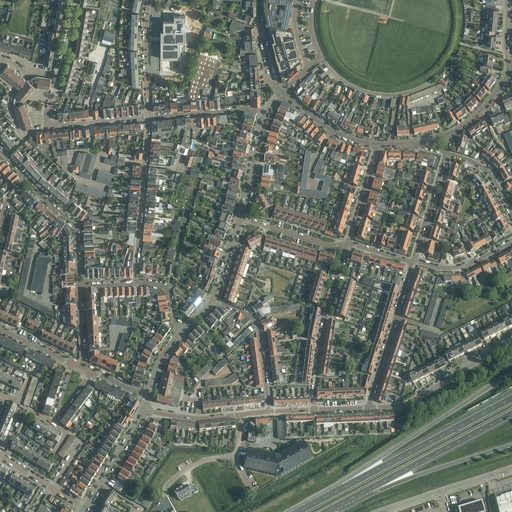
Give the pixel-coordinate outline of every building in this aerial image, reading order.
[(263,0),(263,3),(264,3),(263,9),(265,10),(264,11),(263,11),(265,16),(266,16),(266,17),(265,18),(266,23),(267,23),(280,25),(287,27),(289,15),(291,0),(263,0)] [(495,8),(496,5),(486,5),(485,13),(498,14),(498,9),(495,8)] [(242,13),(240,18),(246,20),(246,21),(251,23),(253,17),(242,13)] [(163,49),(161,49),(161,59),(186,59),(185,17),(174,17),(174,22),(163,22),(163,49)] [(251,27),(251,26),(244,23),(238,22),(232,19),(229,28),(230,28),(235,30),(245,29),(245,33),(254,33),(254,27),(251,27)] [(497,29),(497,24),(486,23),(485,24),(485,26),(485,27),(482,27),(482,30),(493,31),(494,28),(497,29)] [(291,29),(267,24),(269,30),(268,31),(271,40),(270,40),(271,44),(270,44),(271,48),(272,47),(274,53),(272,53),(273,57),(275,57),(276,60),(277,62),(276,63),(277,66),(278,66),(279,69),(281,74),(279,75),(280,78),(282,78),(283,82),(302,66),(291,29)] [(486,38),(496,39),(496,34),(493,34),(493,31),(482,30),(482,33),(484,34),(484,35),(484,37),(484,38),(486,38)] [(481,43),(480,46),(485,46),(484,46),(492,47),(492,44),(495,45),(496,39),(486,38),(486,44),(481,43)] [(244,46),(240,46),(240,50),(248,50),(248,49),(256,48),(255,39),(244,40),(244,46)] [(16,43),(13,53),(19,54),(21,47),(21,44),(16,43)] [(248,50),(240,50),(240,54),(244,54),(244,57),(244,60),(249,60),(249,63),(257,62),(256,53),(256,48),(248,49),(248,50)] [(191,82),(198,84),(208,87),(218,58),(196,52),(189,73),(191,73),(189,81),(191,81),(191,82)] [(483,63),(492,65),(493,60),(490,59),(491,56),(480,54),(479,57),(481,58),(480,58),(480,59),(480,61),(480,62),(480,63),(483,63)] [(93,72),(95,63),(88,61),(86,71),(93,72)] [(492,70),(492,65),(483,63),(482,68),(480,68),(480,72),(486,74),(488,74),(489,69),(492,70)] [(19,88),(26,80),(7,64),(0,72),(19,88)] [(322,80),(327,76),(322,71),(317,75),(322,80)] [(297,98),(303,91),(316,76),(313,74),(308,77),(299,86),(299,87),(298,88),(293,94),(297,98)] [(485,81),(492,86),(496,81),(489,76),(485,75),(484,76),(487,78),(485,81)] [(327,76),(322,80),(326,85),(331,81),(327,76)] [(48,89),(50,79),(38,77),(37,80),(36,87),(48,89)] [(243,84),(242,84),(242,88),(248,88),(251,88),(251,87),(260,86),(259,77),(250,78),(250,80),(243,81),(243,84)] [(481,82),(479,80),(477,83),(480,85),(480,84),(489,91),(492,86),(485,81),(483,83),(482,82),(481,82)] [(24,102),(24,101),(28,97),(31,92),(35,87),(29,82),(27,81),(23,86),(20,90),(16,95),(17,96),(24,102)] [(474,81),(473,83),(476,87),(478,89),(477,91),(483,97),(487,93),(479,86),(480,85),(477,83),(474,81)] [(197,108),(196,99),(196,97),(196,94),(198,84),(191,82),(188,92),(189,98),(189,100),(190,100),(191,109),(197,108)] [(483,97),(477,91),(475,94),(470,90),(468,93),(469,94),(471,96),(471,95),(480,102),(483,97)] [(301,101),(308,94),(303,91),(297,98),(301,101)] [(260,94),(247,95),(247,98),(250,98),(250,105),(260,105),(260,94)] [(470,96),(471,96),(469,94),(466,96),(470,100),(468,102),(474,108),(478,104),(470,96)] [(107,116),(106,107),(108,100),(109,96),(106,95),(105,98),(106,98),(103,107),(100,107),(100,116),(107,116)] [(309,108),(316,98),(313,95),(310,99),(307,96),(302,102),(309,108)] [(507,99),(506,98),(502,100),(506,110),(511,107),(511,95),(509,97),(510,98),(507,99)] [(24,102),(17,96),(16,101),(15,106),(24,102)] [(113,106),(115,101),(116,98),(116,97),(114,96),(112,101),(108,100),(106,107),(107,107),(108,116),(114,115),(113,106)] [(189,100),(189,98),(181,99),(181,100),(177,100),(178,110),(191,109),(190,100),(189,100)] [(327,105),(320,116),(325,119),(331,109),(331,110),(332,109),(334,106),(330,104),(333,100),(331,98),(328,103),(327,105)] [(137,104),(139,100),(136,99),(134,104),(135,113),(141,113),(140,110),(144,109),(144,103),(140,104),(137,104)] [(315,101),(310,109),(315,113),(320,116),(327,105),(328,103),(323,100),(320,104),(317,103),(315,101)] [(465,104),(461,100),(459,102),(462,105),(463,105),(464,106),(463,106),(470,112),(474,108),(468,102),(465,104)] [(463,117),(468,114),(462,107),(461,106),(462,105),(459,102),(458,101),(456,102),(460,108),(458,110),(463,117)] [(23,129),(32,125),(24,102),(15,106),(14,106),(23,129)] [(282,103),(279,110),(294,115),(296,117),(298,115),(300,113),(297,111),(294,108),(292,110),(283,102),(282,103)] [(463,117),(458,110),(456,107),(453,109),(451,106),(449,108),(459,121),(463,117)] [(451,112),(449,113),(447,108),(444,110),(451,125),(456,122),(452,114),(451,112)] [(75,110),(75,118),(89,117),(88,109),(75,110)] [(331,110),(326,119),(330,122),(335,115),(336,113),(333,111),(334,110),(332,109),(331,110)] [(279,110),(277,115),(285,118),(292,121),(296,117),(294,115),(279,110)] [(335,115),(330,122),(335,125),(340,118),(343,112),(341,111),(337,116),(335,115)] [(254,122),(256,115),(245,112),(243,118),(242,117),(241,119),(244,120),(244,118),(245,119),(254,122)] [(340,118),(335,125),(343,129),(348,117),(350,113),(346,112),(343,119),(340,118)] [(503,116),(502,113),(498,114),(497,113),(493,115),(494,116),(490,118),(494,127),(497,125),(498,127),(499,127),(502,126),(502,125),(501,123),(504,122),(505,125),(510,123),(506,114),(503,116)] [(211,128),(213,128),(213,123),(216,123),(216,121),(217,121),(219,115),(210,116),(211,128)] [(277,115),(275,120),(283,123),(282,124),(286,125),(287,123),(286,122),(283,121),(285,118),(277,115)] [(198,126),(196,126),(196,131),(199,130),(199,128),(203,128),(204,126),(203,116),(198,117),(198,119),(197,119),(197,123),(198,123),(199,126),(198,126)] [(186,127),(185,129),(183,136),(185,137),(188,128),(188,126),(191,126),(191,125),(190,117),(185,118),(186,127)] [(348,117),(343,129),(348,131),(352,124),(349,123),(351,119),(348,117)] [(352,124),(348,131),(353,134),(354,133),(356,127),(360,118),(358,117),(357,119),(356,119),(354,125),(352,124)] [(175,128),(173,132),(177,133),(179,127),(183,127),(183,129),(185,129),(186,127),(185,118),(176,119),(175,128)] [(298,130),(305,121),(304,120),(305,119),(303,118),(302,118),(301,118),(297,123),(299,125),(297,127),(295,130),(297,132),(298,130)] [(168,136),(171,136),(170,129),(173,128),(175,128),(176,119),(167,120),(168,133),(168,136)] [(252,127),(254,122),(245,119),(243,124),(252,127)] [(275,120),(273,125),(286,131),(287,129),(281,127),(282,124),(275,120)] [(305,121),(298,130),(302,133),(309,125),(305,121)] [(429,121),(431,131),(437,130),(436,123),(433,124),(433,123),(432,121),(429,121)] [(478,126),(482,133),(487,130),(488,132),(489,131),(486,123),(485,121),(483,123),(482,122),(478,126)] [(379,138),(381,126),(381,123),(379,123),(378,127),(376,127),(376,125),(375,124),(374,128),(373,137),(379,138)] [(251,132),(252,127),(243,124),(242,130),(242,131),(244,132),(244,130),(251,132)] [(374,128),(375,124),(370,124),(370,127),(365,126),(364,133),(368,134),(368,136),(369,136),(369,137),(371,138),(371,137),(373,137),(374,128)] [(110,136),(108,142),(115,143),(117,133),(116,125),(109,125),(110,134),(110,136)] [(273,125),(270,131),(278,134),(279,131),(291,135),(292,133),(286,131),(273,125)] [(308,136),(314,128),(310,125),(304,132),(306,134),(304,137),(306,138),(307,137),(308,136)] [(104,134),(103,126),(94,127),(94,135),(104,134)] [(356,127),(354,133),(357,134),(356,134),(363,135),(364,127),(361,126),(361,128),(356,127)] [(381,126),(379,138),(384,139),(385,134),(388,134),(389,128),(381,126)] [(484,134),(482,133),(478,126),(473,129),(478,136),(481,134),(482,135),(484,134)] [(314,128),(308,136),(312,139),(318,132),(314,128)] [(479,138),(478,136),(473,129),(468,133),(473,140),(476,138),(477,139),(479,138)] [(30,137),(27,139),(30,143),(43,153),(45,151),(43,132),(36,132),(30,137)] [(234,134),(234,137),(249,140),(250,134),(241,132),(240,135),(234,134)] [(282,142),(282,140),(277,138),(278,135),(270,133),(268,138),(276,140),(282,142)] [(318,146),(325,138),(319,133),(313,139),(312,141),(313,142),(315,140),(318,142),(316,144),(318,146)] [(0,139),(3,144),(10,139),(7,134),(0,139)] [(249,140),(234,137),(233,137),(233,138),(237,139),(236,143),(247,146),(249,140)] [(459,143),(467,145),(468,142),(472,143),(472,141),(472,140),(461,137),(459,143)] [(275,144),(276,140),(268,138),(267,143),(276,146),(279,147),(279,145),(275,144)] [(10,139),(3,144),(6,148),(13,143),(10,139)] [(330,149),(334,142),(329,140),(326,147),(325,147),(321,154),(324,155),(327,148),(330,149)] [(334,142),(330,149),(333,151),(332,154),(331,154),(330,158),(332,159),(335,152),(338,144),(334,142)] [(466,149),(467,145),(459,143),(457,148),(456,148),(455,152),(464,154),(465,151),(471,153),(472,150),(466,149)] [(225,149),(246,154),(247,147),(233,144),(233,147),(226,146),(225,149)] [(485,159),(490,152),(487,150),(490,145),(488,144),(480,156),(485,159)] [(186,154),(188,148),(180,145),(178,152),(186,154)] [(280,156),(281,154),(280,154),(272,153),(273,146),(267,145),(265,154),(280,156)] [(343,155),(346,147),(340,145),(337,153),(336,152),(333,160),(340,163),(343,155)] [(14,158),(21,152),(19,150),(21,148),(20,146),(11,155),(14,158)] [(346,147),(343,155),(346,156),(344,161),(347,162),(351,149),(346,147)] [(30,154),(35,150),(33,148),(27,153),(17,162),(21,166),(30,157),(28,155),(30,153),(30,154)] [(225,149),(222,149),(218,148),(216,155),(220,155),(221,151),(227,153),(233,154),(232,158),(244,160),(246,154),(225,149)] [(497,155),(501,150),(499,148),(497,150),(495,149),(492,154),(490,152),(485,159),(489,162),(495,153),(497,155)] [(356,158),(357,154),(358,150),(353,149),(352,153),(351,153),(350,156),(352,157),(356,158)] [(142,157),(142,151),(133,150),(133,153),(134,153),(134,159),(139,160),(140,157),(142,157)] [(364,160),(367,152),(360,150),(358,155),(359,155),(358,158),(364,160)] [(494,167),(500,162),(498,159),(503,155),(501,154),(503,152),(501,150),(497,155),(498,156),(491,163),(494,167)] [(17,162),(27,153),(25,151),(22,154),(21,152),(14,158),(17,162)] [(84,161),(85,158),(87,152),(84,152),(83,157),(82,160),(81,163),(80,166),(79,170),(80,170),(82,171),(83,168),(83,164),(84,161)] [(384,166),(386,159),(387,152),(383,152),(382,153),(378,165),(384,166)] [(421,163),(424,155),(418,153),(415,161),(421,163)] [(190,165),(193,156),(187,154),(184,163),(190,165)] [(424,155),(421,163),(427,165),(430,156),(424,155)] [(24,169),(33,161),(34,160),(31,156),(30,157),(21,166),(24,169)] [(430,156),(427,165),(433,166),(435,158),(430,156)] [(228,163),(232,164),(243,166),(244,161),(229,158),(228,163)] [(356,158),(354,164),(362,166),(364,160),(358,158),(356,158)] [(508,165),(511,162),(511,161),(509,158),(502,164),(500,162),(494,167),(498,171),(507,163),(508,165)] [(27,173),(34,167),(36,165),(34,163),(37,161),(35,159),(34,160),(33,161),(24,169),(27,173)] [(501,177),(508,174),(507,171),(511,168),(511,167),(511,166),(511,165),(511,162),(508,165),(510,167),(499,173),(501,177)] [(39,165),(38,165),(37,166),(36,165),(34,167),(27,173),(31,177),(42,166),(44,164),(43,163),(42,163),(39,165)] [(231,170),(241,172),(243,166),(232,164),(231,167),(228,166),(227,169),(231,170)] [(352,172),(360,174),(361,169),(347,164),(345,166),(353,169),(352,172)] [(464,171),(464,168),(452,165),(450,170),(459,173),(460,169),(464,171)] [(41,171),(41,170),(43,168),(42,166),(31,177),(36,182),(44,173),(41,171)] [(286,176),(287,168),(284,167),(278,166),(277,175),(286,176)] [(377,171),(390,175),(390,173),(387,172),(388,168),(378,166),(377,171)] [(280,179),(281,177),(272,175),(273,172),(272,172),(273,169),(269,169),(269,168),(263,167),(262,177),(280,179)] [(6,168),(0,173),(0,176),(2,175),(4,177),(10,172),(6,168)] [(44,173),(36,182),(40,185),(46,178),(49,175),(47,173),(49,170),(47,168),(44,173)] [(428,180),(430,174),(422,172),(421,171),(419,170),(418,173),(419,174),(418,177),(420,178),(428,180)] [(457,180),(461,181),(463,177),(458,176),(459,173),(450,170),(448,176),(457,179),(457,180)] [(228,178),(230,179),(240,181),(242,173),(230,171),(228,178)] [(347,177),(358,180),(360,174),(352,172),(351,175),(346,174),(345,176),(347,177)] [(473,172),(471,177),(470,179),(475,185),(481,180),(477,175),(476,176),(473,172)] [(508,174),(501,177),(504,182),(511,177),(511,173),(511,172),(508,174)] [(6,186),(15,177),(14,176),(13,175),(13,174),(12,174),(11,173),(5,179),(8,182),(7,182),(5,184),(6,186)] [(53,173),(47,180),(46,178),(40,185),(44,189),(55,175),(53,173)] [(54,180),(57,176),(55,175),(44,189),(47,192),(53,185),(56,181),(54,180)] [(324,181),(323,183),(329,185),(331,177),(325,176),(324,181)] [(15,177),(6,186),(3,189),(5,190),(11,185),(13,187),(19,181),(19,180),(18,179),(17,179),(15,177)] [(356,187),(358,180),(347,177),(346,179),(349,180),(348,184),(356,187)] [(373,184),(381,186),(383,180),(374,178),(373,184)] [(412,180),(412,182),(417,184),(418,184),(419,183),(427,186),(428,180),(420,178),(419,181),(418,181),(418,182),(412,180)] [(60,184),(62,181),(63,181),(61,180),(55,186),(53,185),(47,192),(51,195),(60,184)] [(475,185),(479,189),(485,185),(481,180),(475,185)] [(55,198),(61,191),(58,189),(64,183),(62,181),(60,184),(51,195),(55,198)] [(273,192),(274,185),(261,183),(260,188),(266,189),(265,191),(273,192)] [(445,188),(454,191),(455,187),(456,187),(456,188),(458,189),(459,187),(447,183),(445,188)] [(354,195),(354,194),(355,193),(355,192),(355,191),(355,188),(348,186),(348,185),(344,184),(342,191),(344,192),(354,195)] [(380,192),(381,186),(373,184),(371,189),(380,192)] [(424,194),(426,188),(418,186),(418,184),(417,184),(417,186),(416,185),(415,187),(417,188),(416,192),(424,194)] [(59,201),(67,191),(70,188),(68,186),(63,193),(61,191),(55,198),(59,201)] [(481,196),(489,192),(486,187),(482,189),(479,192),(481,196)] [(66,196),(72,190),(70,188),(67,191),(59,201),(63,205),(68,198),(66,196)] [(457,192),(454,191),(445,188),(443,194),(452,196),(453,192),(454,193),(454,194),(456,194),(457,192)] [(27,204),(34,197),(30,193),(29,194),(27,191),(19,198),(22,201),(24,200),(27,204)] [(380,195),(379,194),(370,191),(369,197),(377,200),(378,197),(381,198),(382,196),(380,196),(380,195)] [(416,192),(414,198),(422,200),(424,194),(416,192)] [(476,205),(484,201),(492,197),(489,192),(481,196),(483,199),(475,203),(476,205)] [(349,195),(349,194),(346,193),(346,195),(345,194),(343,200),(351,203),(353,197),(349,195)] [(442,199),(450,202),(458,204),(459,202),(452,200),(452,201),(451,200),(452,196),(443,194),(442,199)] [(73,212),(78,205),(74,202),(76,199),(73,196),(70,200),(68,204),(71,206),(69,209),(73,212)] [(263,196),(262,196),(259,198),(254,201),(257,207),(266,202),(263,196)] [(34,197),(27,204),(30,207),(27,209),(30,212),(36,205),(35,204),(37,201),(34,197)] [(375,206),(376,203),(377,200),(369,197),(367,203),(375,206)] [(492,197),(484,201),(487,206),(494,202),(492,197)] [(442,199),(441,199),(440,202),(441,203),(440,205),(439,208),(448,211),(449,207),(452,208),(453,206),(449,205),(450,202),(442,199)] [(234,209),(235,204),(219,200),(219,203),(225,204),(224,207),(234,209)] [(349,209),(351,203),(343,200),(341,207),(349,209)] [(421,203),(412,201),(411,201),(410,203),(412,204),(411,207),(419,209),(421,203)] [(39,202),(32,212),(34,214),(36,212),(39,215),(45,207),(39,202)] [(266,210),(269,208),(266,202),(257,207),(260,213),(266,210)] [(489,212),(497,208),(494,203),(487,207),(488,210),(481,214),(483,216),(489,212)] [(78,205),(73,212),(78,215),(83,208),(78,205)] [(220,205),(218,208),(222,209),(221,212),(227,214),(227,216),(232,218),(234,209),(224,207),(223,207),(220,205)] [(366,205),(364,211),(373,214),(374,210),(379,212),(380,208),(376,207),(376,208),(366,205)] [(41,216),(35,224),(37,225),(38,225),(49,210),(45,207),(39,215),(41,216)] [(83,208),(78,215),(83,219),(84,217),(85,217),(86,217),(88,215),(91,215),(94,210),(90,207),(87,208),(85,210),(83,208)] [(279,219),(282,209),(276,207),(273,217),(279,219)] [(347,216),(349,210),(349,209),(341,207),(339,213),(347,216)] [(417,216),(419,209),(411,207),(410,211),(409,210),(408,212),(399,209),(398,212),(408,215),(409,215),(409,213),(417,216)] [(492,217),(500,213),(497,208),(489,212),(492,217)] [(285,221),(288,211),(282,209),(279,219),(285,221)] [(38,225),(37,225),(39,226),(44,219),(47,221),(53,214),(49,210),(38,225)] [(292,222),(295,212),(288,211),(285,221),(292,222)] [(364,211),(363,217),(373,220),(372,221),(375,222),(376,222),(377,218),(372,217),(373,214),(364,211)] [(436,217),(443,219),(444,215),(448,217),(449,214),(438,211),(436,217)] [(298,224),(301,214),(295,212),(292,222),(298,224)] [(407,216),(408,215),(398,212),(397,216),(408,219),(407,222),(415,225),(416,218),(407,216)] [(339,213),(337,220),(345,222),(347,216),(339,213)] [(500,213),(492,217),(494,220),(491,222),(492,225),(496,224),(495,223),(503,219),(500,213)] [(51,225),(57,217),(53,214),(47,221),(37,231),(39,233),(43,228),(48,223),(49,223),(51,225)] [(220,215),(217,221),(219,222),(221,223),(228,226),(232,218),(227,216),(222,214),(221,216),(220,215)] [(304,226),(307,216),(301,214),(298,224),(304,226)] [(311,228),(314,218),(307,216),(304,226),(311,228)] [(52,233),(62,221),(58,217),(52,225),(54,227),(51,232),(52,233)] [(442,223),(443,219),(436,217),(434,223),(445,227),(446,224),(442,223)] [(317,230),(320,220),(314,218),(311,228),(317,230)] [(368,228),(370,222),(362,219),(360,225),(368,228)] [(221,223),(219,222),(218,223),(213,220),(212,222),(218,225),(219,225),(220,225),(218,229),(226,233),(228,227),(221,224),(221,223)] [(324,232),(327,222),(320,220),(317,230),(324,232)] [(337,220),(335,226),(343,229),(345,222),(337,220)] [(62,221),(52,233),(54,235),(58,230),(60,232),(63,229),(66,224),(62,221)] [(496,231),(499,230),(506,226),(504,221),(496,224),(498,228),(495,229),(496,231)] [(400,227),(400,229),(404,230),(405,228),(413,231),(415,225),(407,222),(405,228),(400,227)] [(65,233),(63,234),(64,238),(72,238),(72,235),(66,224),(63,229),(65,233)] [(360,225),(358,231),(366,234),(371,235),(371,233),(367,232),(368,228),(360,225)] [(330,228),(329,231),(341,235),(343,229),(335,226),(334,229),(330,228)] [(502,235),(509,231),(506,226),(499,230),(496,231),(490,234),(493,240),(496,238),(494,235),(500,232),(502,235)] [(214,234),(210,232),(210,231),(205,228),(204,231),(212,235),(220,238),(223,240),(225,234),(216,230),(214,234)] [(431,233),(439,236),(440,232),(444,233),(444,231),(433,228),(431,233)] [(400,229),(399,231),(404,232),(402,238),(410,240),(412,234),(404,232),(404,230),(400,229)] [(358,231),(356,237),(369,242),(370,239),(365,238),(366,234),(358,231)] [(143,232),(143,240),(144,240),(144,242),(146,242),(152,243),(154,243),(151,240),(152,237),(151,236),(151,235),(162,236),(162,233),(143,232)] [(260,238),(257,233),(251,236),(256,245),(262,242),(261,241),(260,238)] [(384,246),(388,234),(385,233),(384,237),(380,236),(377,244),(384,246)] [(438,239),(439,236),(431,233),(429,238),(441,242),(442,240),(438,239)] [(218,251),(219,248),(222,242),(218,241),(220,238),(212,235),(207,247),(211,249),(218,251)] [(488,235),(485,236),(486,237),(483,238),(486,244),(491,241),(488,235)] [(250,249),(256,245),(251,236),(245,239),(248,245),(249,248),(250,249)] [(263,247),(262,251),(269,253),(269,252),(270,249),(273,239),(266,237),(263,247)] [(479,237),(476,239),(481,247),(486,244),(483,238),(481,240),(479,237)] [(408,246),(410,240),(402,238),(400,244),(408,246)] [(270,249),(269,252),(275,254),(276,251),(279,241),(273,239),(270,249)] [(392,249),(394,241),(388,239),(385,247),(392,249)] [(475,242),(475,243),(473,244),(476,250),(481,247),(476,239),(474,240),(475,242)] [(276,251),(275,254),(282,256),(283,253),(286,243),(279,241),(276,251)] [(471,241),(468,242),(469,245),(467,246),(470,252),(476,250),(473,244),(471,241)] [(426,248),(434,250),(435,247),(439,248),(439,245),(428,242),(426,248)] [(62,247),(54,247),(55,251),(58,251),(57,249),(72,249),(72,243),(62,244),(62,247)] [(289,255),(292,245),(286,243),(283,253),(289,255)] [(458,248),(460,256),(466,255),(463,243),(457,244),(458,248)] [(406,253),(408,246),(400,244),(398,250),(394,249),(393,252),(405,256),(406,253)] [(289,255),(288,258),(294,260),(295,257),(298,247),(292,245),(289,255)] [(460,256),(458,248),(454,249),(453,245),(451,246),(454,258),(460,256)] [(302,259),(305,249),(298,247),(295,257),(302,259)] [(438,260),(440,255),(433,253),(434,250),(426,248),(424,254),(429,255),(428,257),(438,260)] [(218,253),(218,251),(211,249),(209,252),(209,254),(211,254),(210,258),(218,260),(220,254),(218,253)] [(248,259),(250,252),(240,249),(238,255),(248,259)] [(308,261),(311,251),(305,249),(302,259),(308,261)] [(315,263),(318,253),(311,251),(308,261),(315,263)] [(324,263),(327,253),(320,251),(317,261),(324,263)] [(355,263),(358,253),(353,252),(350,262),(355,263)] [(40,253),(37,258),(43,259),(50,263),(52,260),(40,253)] [(331,265),(334,255),(327,253),(324,263),(331,265)] [(361,265),(364,255),(363,255),(358,253),(355,263),(361,265)] [(503,255),(506,262),(507,264),(509,267),(511,271),(511,265),(510,261),(509,261),(508,260),(511,258),(508,253),(503,255)] [(72,254),(63,254),(63,264),(73,264),(72,254)] [(238,255),(236,261),(246,265),(247,263),(248,264),(250,263),(251,260),(248,259),(238,255)] [(361,265),(358,274),(364,275),(365,272),(367,264),(369,257),(364,255),(361,265)] [(501,265),(506,262),(503,255),(497,258),(498,260),(495,261),(499,268),(502,267),(501,265)] [(204,264),(216,267),(218,260),(210,258),(208,257),(207,260),(209,260),(208,262),(205,261),(204,264)] [(370,257),(367,264),(373,266),(373,265),(375,259),(370,257)] [(140,266),(139,274),(145,275),(146,267),(146,263),(147,264),(148,258),(145,258),(145,262),(144,262),(143,266),(140,266)] [(373,266),(372,268),(375,269),(376,266),(379,267),(381,260),(375,259),(373,265),(373,266)] [(379,267),(379,268),(381,268),(382,267),(385,268),(387,262),(381,260),(379,267)] [(244,271),(246,265),(236,261),(234,268),(244,271)] [(497,266),(494,261),(489,264),(488,263),(481,267),(485,275),(487,274),(486,271),(491,268),(491,269),(492,268),(498,279),(502,277),(497,267),(497,266)] [(385,268),(384,272),(386,273),(387,269),(390,270),(391,270),(393,264),(387,262),(385,268)] [(175,273),(177,266),(176,266),(177,264),(173,263),(172,264),(171,268),(168,267),(167,277),(172,277),(173,272),(175,273)] [(203,263),(202,269),(214,272),(216,267),(204,264),(203,263)] [(0,264),(0,270),(3,271),(6,271),(9,272),(10,272),(11,269),(7,268),(7,266),(0,264)] [(390,270),(389,274),(392,274),(393,271),(396,272),(398,265),(393,264),(391,270),(390,270)] [(396,272),(396,273),(398,274),(399,273),(402,274),(404,267),(403,267),(404,266),(401,265),(401,266),(398,265),(396,272)] [(242,278),(244,271),(234,268),(232,274),(242,278)] [(414,276),(421,278),(423,272),(424,272),(425,269),(420,268),(419,270),(416,269),(414,276)] [(472,271),(476,277),(477,276),(477,275),(478,275),(480,277),(483,275),(479,268),(472,271)] [(202,269),(200,274),(204,275),(213,278),(214,272),(202,269)] [(482,289),(476,277),(472,271),(466,275),(468,280),(473,278),(476,285),(479,291),(482,289)] [(314,279),(324,281),(325,276),(316,273),(314,279)] [(200,279),(200,281),(203,282),(211,284),(213,278),(204,275),(203,280),(200,279)] [(239,285),(241,279),(231,275),(229,282),(239,285)] [(453,276),(454,288),(457,288),(457,282),(461,281),(462,292),(472,291),(468,282),(465,283),(465,278),(461,278),(461,275),(453,276)] [(398,286),(401,278),(395,276),(392,284),(398,286)] [(419,285),(421,278),(414,276),(412,283),(418,285),(419,285)] [(452,288),(454,288),(453,276),(444,277),(445,279),(438,280),(436,286),(445,285),(445,283),(451,282),(452,288)] [(354,290),(355,285),(355,284),(345,281),(344,287),(354,290)] [(200,289),(199,290),(206,295),(207,293),(211,284),(203,282),(199,289),(200,289)] [(237,292),(239,285),(229,282),(227,288),(237,292)] [(418,285),(412,283),(411,283),(409,289),(416,291),(418,285)] [(202,300),(206,295),(199,290),(193,286),(191,289),(193,291),(192,293),(195,295),(202,300)] [(389,293),(396,295),(398,288),(392,286),(389,293)] [(235,298),(237,292),(227,288),(225,294),(235,298)] [(414,298),(416,291),(409,289),(407,296),(414,298)] [(86,291),(86,298),(93,298),(93,294),(96,294),(96,293),(97,293),(97,290),(90,290),(86,290),(86,291)] [(149,299),(149,302),(153,301),(153,302),(165,300),(165,296),(157,290),(150,290),(151,297),(149,297),(150,299),(149,299)] [(185,301),(177,295),(173,291),(175,300),(177,300),(182,304),(183,303),(185,305),(183,307),(191,313),(194,309),(185,301)] [(394,301),(396,295),(389,293),(387,299),(394,301)] [(233,304),(235,298),(225,294),(223,301),(233,304)] [(195,309),(201,302),(201,301),(195,296),(189,303),(191,305),(195,309)] [(255,314),(260,311),(263,309),(262,306),(265,304),(265,303),(274,299),(272,297),(269,296),(263,299),(264,302),(252,309),(255,314)] [(412,305),(414,298),(407,296),(405,302),(412,305)] [(307,303),(317,306),(318,301),(308,298),(307,303)] [(392,308),(394,301),(387,299),(385,306),(392,308)] [(410,311),(412,305),(405,302),(403,309),(410,311)] [(390,315),(392,308),(385,306),(383,313),(390,315)] [(159,312),(152,313),(152,316),(156,315),(158,315),(158,314),(168,312),(167,310),(168,310),(168,308),(167,308),(167,307),(159,308),(159,312)] [(187,318),(191,313),(183,307),(180,311),(187,318)] [(232,326),(235,324),(233,322),(235,320),(237,314),(219,307),(216,310),(231,326),(232,326)] [(407,318),(410,311),(403,309),(401,316),(407,318)] [(229,327),(231,326),(216,310),(212,314),(219,321),(221,319),(223,321),(223,320),(229,327)] [(345,319),(346,314),(336,311),(335,316),(345,319)] [(388,321),(390,315),(383,313),(381,319),(388,321)] [(4,314),(1,320),(6,323),(9,316),(4,314)] [(211,315),(207,319),(217,329),(221,325),(211,315)] [(9,316),(6,323),(11,325),(14,319),(9,316)] [(75,317),(65,317),(66,324),(76,329),(75,317)] [(270,318),(261,323),(264,329),(264,331),(267,329),(266,327),(273,323),(274,325),(276,323),(276,321),(271,318),(270,318)] [(14,319),(11,325),(17,328),(20,321),(14,319)] [(29,320),(25,328),(29,329),(31,330),(30,330),(35,320),(34,319),(32,322),(29,320)] [(207,319),(203,322),(210,329),(212,327),(215,330),(217,329),(207,319)] [(386,328),(388,321),(381,319),(379,326),(386,328)] [(507,329),(511,326),(508,319),(503,322),(507,329)] [(35,320),(30,330),(31,330),(32,330),(32,331),(36,333),(39,325),(35,324),(37,321),(35,320)] [(152,320),(151,322),(160,329),(167,334),(171,330),(170,329),(170,328),(169,323),(162,324),(161,324),(159,323),(158,324),(157,324),(157,323),(157,322),(156,322),(155,322),(152,320)] [(399,328),(406,330),(408,323),(401,321),(399,328)] [(131,328),(133,330),(139,323),(131,322),(131,328)] [(501,332),(507,329),(503,322),(497,324),(501,332)] [(203,323),(199,327),(212,341),(213,341),(215,339),(208,332),(210,330),(203,323)] [(494,326),(493,324),(491,325),(492,327),(495,335),(501,332),(497,324),(494,326)] [(150,326),(148,328),(157,334),(163,339),(167,334),(160,329),(158,332),(153,329),(154,329),(150,326)] [(384,335),(386,328),(379,326),(377,333),(384,335)] [(199,327),(195,331),(204,340),(206,338),(207,340),(211,342),(212,341),(199,327)] [(490,337),(495,335),(492,327),(486,330),(490,337)] [(403,337),(406,330),(399,328),(397,335),(403,337)] [(147,329),(145,332),(160,343),(163,339),(157,334),(155,336),(151,333),(151,332),(147,329)] [(484,340),(490,337),(486,330),(480,333),(484,340)] [(195,331),(191,334),(197,340),(199,338),(208,348),(210,346),(204,340),(195,331)] [(144,341),(141,345),(153,354),(156,348),(157,347),(160,343),(145,332),(144,334),(152,340),(150,342),(149,342),(148,344),(144,341)] [(44,333),(41,339),(46,342),(49,335),(44,333)] [(382,341),(384,335),(377,333),(375,340),(382,341)] [(188,340),(186,342),(193,350),(194,350),(198,346),(203,351),(205,349),(197,340),(191,334),(187,338),(188,340)] [(52,344),(55,338),(49,335),(46,342),(52,344)] [(401,344),(403,337),(397,335),(395,341),(401,344)] [(57,347),(60,340),(55,338),(52,344),(57,347)] [(473,340),(476,348),(482,345),(478,338),(473,340)] [(8,349),(11,343),(5,340),(2,346),(8,349)] [(62,349),(65,343),(60,340),(57,347),(62,349)] [(379,348),(380,348),(382,341),(375,340),(373,346),(379,348)] [(471,350),(476,348),(473,340),(467,343),(471,350)] [(399,350),(401,344),(395,341),(393,348),(399,350)] [(182,344),(172,354),(174,355),(180,361),(185,355),(184,354),(188,350),(191,352),(193,350),(186,342),(183,345),(182,344)] [(15,352),(18,346),(11,343),(8,349),(15,352)] [(67,352),(70,345),(65,343),(62,349),(67,352)] [(465,353),(471,350),(467,343),(462,346),(465,353)] [(70,345),(67,352),(73,354),(76,348),(70,345)] [(18,346),(15,352),(22,356),(25,350),(18,346)] [(377,355),(379,348),(373,346),(371,353),(377,355)] [(460,356),(465,353),(462,346),(456,349),(460,356)] [(89,349),(88,349),(89,351),(89,354),(89,362),(96,365),(100,356),(99,356),(99,353),(99,351),(99,348),(89,349)] [(397,357),(399,350),(393,348),(390,355),(397,357)] [(454,359),(460,356),(456,349),(450,351),(454,359)] [(140,351),(139,353),(149,359),(150,357),(151,357),(152,356),(152,355),(152,354),(145,350),(143,353),(140,351)] [(32,361),(35,355),(28,351),(25,357),(32,361)] [(448,362),(454,359),(450,351),(445,354),(448,362)] [(139,353),(138,355),(141,357),(139,360),(146,364),(147,363),(148,362),(148,361),(149,359),(139,353)] [(375,361),(377,355),(371,353),(369,359),(375,361)] [(39,364),(42,358),(35,355),(32,361),(39,364)] [(170,364),(169,366),(181,370),(182,368),(180,368),(180,367),(178,366),(180,361),(174,355),(171,360),(170,361),(169,363),(170,364)] [(395,364),(397,357),(390,355),(388,361),(395,364)] [(101,367),(105,358),(100,356),(96,365),(101,367)] [(441,369),(446,366),(442,357),(436,360),(437,362),(441,369)] [(46,367),(48,361),(42,358),(39,364),(46,367)] [(105,369),(109,360),(105,358),(101,367),(105,369)] [(373,368),(375,361),(369,359),(367,366),(373,368)] [(110,371),(114,362),(109,360),(105,369),(110,371)] [(48,361),(46,367),(52,370),(55,364),(48,361)] [(392,370),(395,364),(388,361),(386,368),(392,370)] [(114,362),(110,371),(115,373),(118,374),(120,368),(119,368),(120,364),(114,362)] [(435,372),(441,369),(437,362),(431,365),(435,372)] [(430,375),(435,372),(431,365),(426,367),(430,375)] [(167,369),(167,370),(167,371),(175,374),(176,371),(183,374),(184,371),(181,370),(169,366),(168,368),(167,369)] [(371,375),(373,368),(367,366),(365,373),(371,375)] [(133,367),(131,371),(135,373),(135,374),(143,376),(143,375),(144,375),(144,373),(144,370),(133,367)] [(424,377),(430,375),(426,367),(420,370),(424,377)] [(390,377),(392,370),(386,368),(384,375),(390,377)] [(418,380),(424,377),(420,370),(415,373),(418,380)] [(54,379),(60,381),(63,373),(56,371),(54,379)] [(157,396),(156,403),(178,408),(182,386),(183,386),(184,378),(163,373),(158,397),(157,396)] [(413,383),(418,380),(415,373),(409,376),(413,383)] [(7,385),(10,378),(5,375),(1,382),(7,385)] [(388,383),(390,377),(384,375),(382,381),(388,383)] [(13,388),(16,381),(10,378),(7,385),(13,388)] [(58,388),(60,381),(54,379),(52,386),(58,388)] [(127,379),(126,381),(132,382),(131,386),(140,388),(140,387),(141,386),(140,385),(141,382),(127,379)] [(16,381),(13,388),(19,390),(22,383),(16,381)] [(386,390),(388,383),(382,381),(379,388),(386,390)] [(101,391),(104,385),(97,382),(94,388),(101,391)] [(365,396),(368,385),(366,384),(364,389),(360,389),(360,396),(365,396)] [(58,388),(52,386),(49,385),(47,392),(50,393),(56,395),(58,388)] [(108,394),(111,388),(104,385),(101,391),(108,394)] [(82,394),(88,398),(92,392),(87,388),(82,394)] [(115,397),(117,391),(111,388),(108,394),(115,397)] [(384,397),(386,390),(379,388),(377,395),(384,397)] [(117,391),(115,397),(122,400),(124,394),(117,391)] [(53,402),(56,395),(50,393),(47,400),(53,402)] [(83,404),(88,398),(82,394),(78,400),(83,404)] [(257,398),(254,399),(255,405),(261,404),(261,402),(264,402),(264,395),(259,395),(257,397),(257,398)] [(381,404),(384,397),(377,395),(375,401),(381,404)] [(131,403),(129,408),(131,409),(135,411),(139,404),(130,399),(129,402),(131,403)] [(51,409),(53,402),(47,400),(45,407),(51,409)] [(79,410),(83,404),(78,400),(74,406),(79,410)] [(7,410),(14,413),(16,407),(9,404),(7,410)] [(81,412),(79,410),(74,406),(69,412),(77,418),(81,412)] [(49,416),(51,409),(45,407),(43,414),(49,416)] [(127,413),(124,418),(127,421),(129,418),(130,418),(135,411),(131,409),(128,414),(127,413)] [(11,419),(14,413),(7,410),(4,416),(11,419)] [(72,423),(77,418),(69,412),(65,418),(70,422),(72,423)] [(9,425),(11,419),(4,416),(2,422),(9,425)] [(121,417),(117,424),(124,429),(128,421),(127,421),(124,418),(121,417)] [(66,428),(70,422),(65,418),(60,424),(66,428)] [(38,432),(42,426),(37,422),(36,423),(34,421),(30,427),(33,429),(38,432)] [(0,427),(6,430),(9,425),(2,422),(0,426),(0,427)] [(250,422),(247,442),(257,445),(255,426),(256,426),(255,424),(254,422),(250,422)] [(102,424),(101,426),(110,432),(108,435),(117,440),(120,435),(105,426),(102,424)] [(106,424),(105,426),(120,435),(123,430),(114,425),(113,428),(106,424)] [(157,429),(158,428),(151,424),(148,429),(154,433),(157,429)] [(44,436),(48,429),(42,426),(38,432),(44,436)] [(49,439),(53,432),(48,429),(44,436),(49,439)] [(155,433),(154,433),(148,429),(147,429),(146,429),(146,431),(146,432),(144,434),(152,439),(159,444),(160,442),(153,438),(155,433)] [(53,432),(49,439),(55,442),(57,443),(60,438),(58,436),(59,436),(53,432)] [(107,433),(105,436),(107,437),(105,439),(114,445),(117,440),(108,435),(107,433)] [(140,441),(148,445),(150,441),(154,443),(159,446),(160,445),(159,444),(152,439),(151,440),(143,435),(142,438),(141,437),(140,440),(141,440),(140,441)] [(100,441),(99,442),(102,444),(111,450),(114,445),(105,439),(103,443),(100,441)] [(98,441),(96,443),(101,446),(99,449),(108,454),(111,450),(102,444),(99,442),(98,441)] [(150,450),(151,447),(148,445),(140,441),(139,443),(138,442),(137,445),(137,446),(145,450),(147,448),(150,450)] [(248,449),(243,469),(280,477),(312,458),(302,441),(277,455),(248,449)] [(15,452),(20,445),(14,442),(10,449),(15,452)] [(21,455),(25,448),(20,445),(15,452),(21,455)] [(90,446),(88,449),(96,454),(105,459),(108,454),(99,449),(98,451),(90,446)] [(135,449),(134,451),(144,458),(145,456),(142,455),(144,451),(137,447),(136,447),(135,447),(135,449)] [(26,459),(31,452),(25,448),(21,455),(26,459)] [(131,455),(131,456),(139,461),(141,458),(143,459),(144,458),(134,451),(132,453),(131,455)] [(32,462),(36,455),(31,452),(26,459),(32,462)] [(93,455),(92,457),(102,464),(105,459),(96,454),(95,456),(93,455)] [(37,465),(41,458),(36,455),(32,462),(37,465)] [(86,458),(85,460),(99,469),(102,464),(92,457),(89,461),(88,461),(89,460),(86,458)] [(128,460),(127,462),(135,467),(138,469),(139,468),(138,467),(138,466),(136,465),(138,462),(130,457),(130,458),(129,458),(128,459),(128,460)] [(43,469),(47,462),(41,458),(37,465),(43,469)] [(84,459),(83,461),(88,464),(86,467),(87,468),(96,473),(99,469),(85,460),(84,459)] [(47,462),(43,469),(48,472),(52,465),(47,462)] [(125,465),(124,467),(134,473),(135,471),(133,469),(135,467),(127,462),(127,463),(126,463),(125,464),(125,465)] [(76,465),(75,467),(93,478),(96,473),(87,468),(86,471),(76,465)] [(74,466),(73,468),(83,475),(81,478),(90,483),(93,478),(75,467),(74,466)] [(121,472),(120,474),(128,479),(131,474),(123,469),(122,469),(122,470),(121,471),(121,472)] [(2,470),(0,473),(0,478),(3,480),(2,482),(4,484),(8,478),(6,476),(8,474),(2,470)] [(118,480),(115,483),(122,487),(126,481),(130,483),(131,481),(128,479),(120,474),(118,476),(117,477),(117,478),(117,479),(116,479),(118,480)] [(8,478),(4,484),(7,485),(8,484),(14,487),(18,480),(12,476),(11,479),(8,478)] [(73,476),(72,478),(87,488),(90,483),(81,478),(80,480),(73,476)] [(72,478),(71,480),(75,483),(73,486),(75,487),(84,492),(87,488),(72,478)] [(18,480),(14,487),(19,490),(24,483),(18,480)] [(24,483),(19,490),(25,494),(29,487),(24,483)] [(186,485),(174,492),(178,500),(179,499),(181,501),(185,499),(184,497),(191,493),(190,492),(192,491),(194,494),(197,492),(194,485),(190,487),(191,488),(189,489),(186,485)] [(68,486),(67,488),(81,497),(84,492),(75,487),(74,490),(68,486)] [(25,494),(23,496),(29,500),(35,490),(29,487),(25,494)] [(109,491),(106,495),(116,501),(117,499),(115,498),(116,495),(109,491)] [(511,511),(511,494),(501,498),(502,498),(503,504),(498,506),(499,511),(511,511)] [(106,495),(103,500),(111,504),(112,502),(114,504),(116,501),(106,495)] [(147,499),(142,507),(147,509),(152,502),(147,499)] [(103,500),(100,504),(108,509),(107,510),(110,511),(111,511),(114,509),(109,507),(111,504),(103,500)] [(486,511),(483,501),(473,504),(468,505),(458,509),(458,511),(486,511)]
